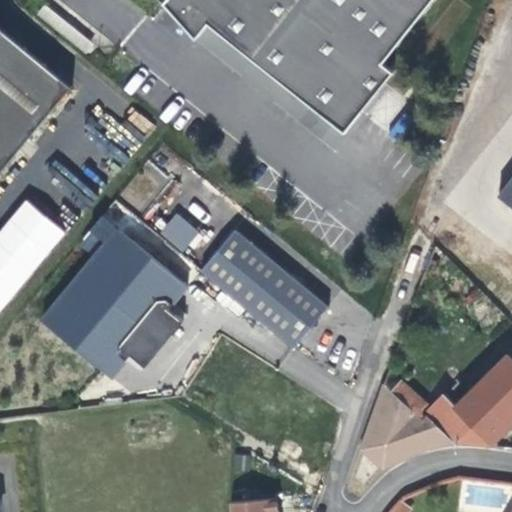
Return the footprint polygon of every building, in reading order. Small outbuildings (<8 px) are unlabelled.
[(361,46),(398,0),(147,0),(172,20),(184,4),(322,114),(370,53),(361,46)] [(0,26),(0,158),(65,82),(0,26)] [(135,214),(299,348),(333,307),(169,173),(135,214)] [(511,176),(496,198),(511,209),(511,176)] [(21,197),(0,224),(0,313),(63,229),(21,197)] [(169,306),(173,309),(191,289),(123,230),(46,320),(114,378),(134,355),(130,351),(169,306)] [(187,321),(173,309),(169,306),(130,351),(134,355),(148,367),(169,342),(187,321)] [(456,402),(493,442),(511,424),(511,355),(509,353),(456,402)] [(434,408),(431,405),(402,377),(392,388),(424,419),(429,414),(434,408)] [(392,388),(385,382),(361,445),(381,463),(411,450),(431,441),(457,441),(429,414),(424,419),(392,388)] [(434,408),(429,414),(457,441),(493,442),(456,402),(446,392),(431,405),(434,408)] [(402,497),(389,511),(408,511),(413,507),(402,497)] [(280,511),(279,498),(230,502),(230,511),(280,511)]
